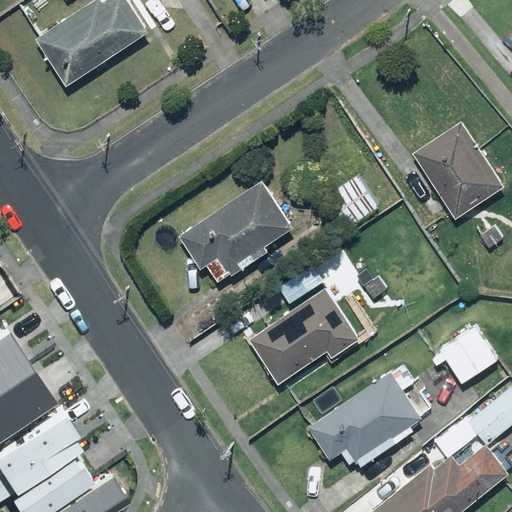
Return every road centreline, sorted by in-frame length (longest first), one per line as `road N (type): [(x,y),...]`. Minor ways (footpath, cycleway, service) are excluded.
road 1 (residential): [(357,0),(48,219)]
road 2 (residential): [(48,219),(226,503)]
